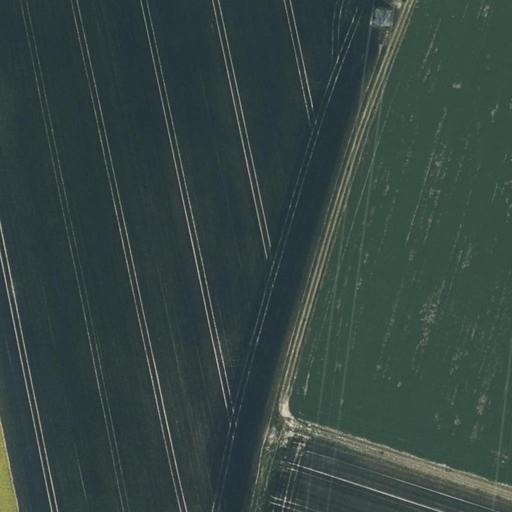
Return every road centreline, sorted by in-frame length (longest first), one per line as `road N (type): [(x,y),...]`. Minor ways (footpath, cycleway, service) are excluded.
road 1 (track): [(413,0),(339,204),(256,511)]
road 2 (track): [(511,493),(281,419)]
